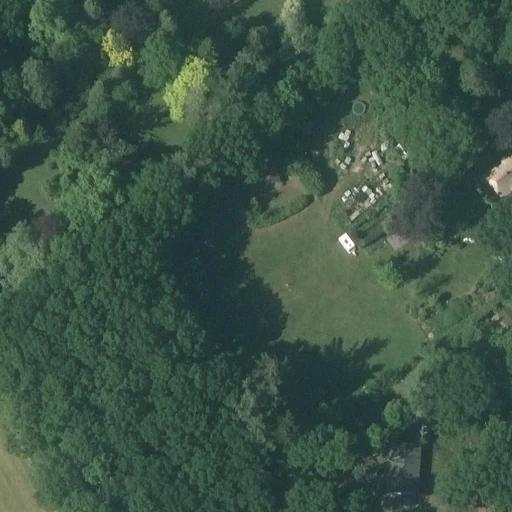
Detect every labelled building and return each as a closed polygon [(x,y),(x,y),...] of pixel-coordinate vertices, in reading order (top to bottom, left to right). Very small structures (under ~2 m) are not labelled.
[(511,0),(467,0),(489,26),(511,7),(511,0)] [(271,24),(256,20),(253,33),(267,36),(271,24)] [(460,162),(466,169),(477,159),(471,152),(460,162)] [(280,184),(276,164),(266,166),(265,162),(258,163),(263,187),(280,184)] [(502,214),(511,206),(511,168),(510,166),(482,190),(502,214)] [(489,324),(502,341),(511,334),(511,316),(508,310),(489,324)] [(423,428),(440,428),(440,407),(423,407),(423,428)] [(416,505),(419,457),(390,456),(387,503),(416,505)]
